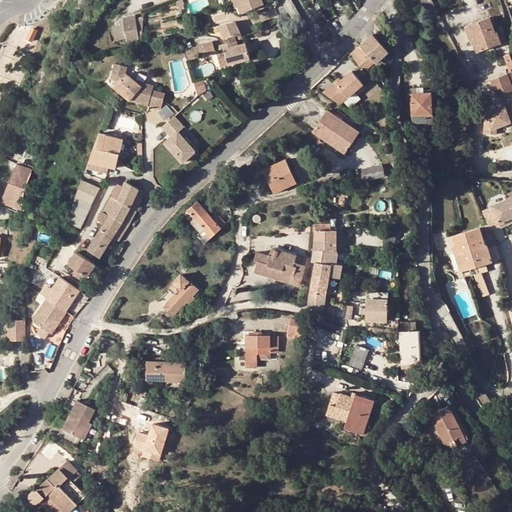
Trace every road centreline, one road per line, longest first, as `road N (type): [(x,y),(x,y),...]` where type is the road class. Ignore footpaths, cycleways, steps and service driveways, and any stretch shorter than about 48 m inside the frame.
road 1 (residential): [(0,471),(151,224),(357,22)]
road 2 (residential): [(388,489),(376,446),(431,386),(445,355),(424,291),(418,172),(395,117),(398,35),(381,0)]
road 3 (unknown): [(342,381),(305,362),(311,319),(302,308),(221,299)]
